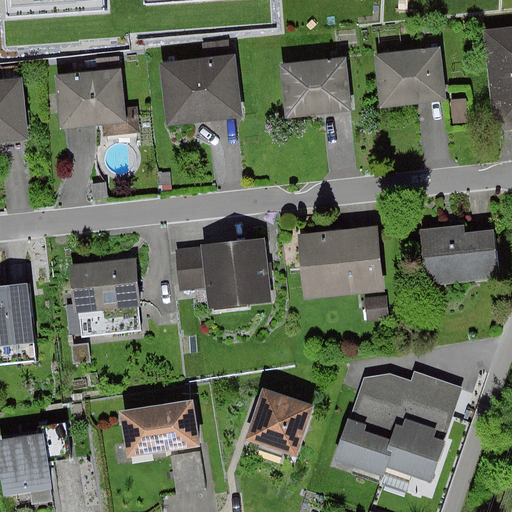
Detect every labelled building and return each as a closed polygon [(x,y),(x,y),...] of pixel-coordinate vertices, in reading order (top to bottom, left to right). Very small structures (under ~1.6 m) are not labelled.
[(103,0),(4,0),(6,18),(104,10),(103,0)] [(511,24),(490,27),(503,129),(511,127),(511,24)] [(443,44),(378,52),(384,105),(449,97),(443,44)] [(237,52),(165,61),(173,124),(245,115),(237,52)] [(352,56),(286,63),(291,115),(357,109),(352,56)] [(131,69),(61,72),(64,128),(134,125),(131,69)] [(29,78),(0,80),(0,143),(35,140),(29,78)] [(380,220),(297,229),(305,298),(388,289),(380,220)] [(474,224),(428,230),(434,282),(506,274),(501,230),(475,233),(474,224)] [(267,236),(179,246),(184,285),(209,282),(212,310),(274,303),(267,236)] [(143,259),(75,262),(78,309),(146,306),(143,259)] [(39,342),(33,284),(0,287),(0,342),(0,346),(39,342)] [(392,296),(369,299),(371,317),(394,314),(392,296)] [(370,376),(357,414),(374,419),(371,431),(395,438),(400,423),(408,425),(410,419),(440,428),(437,436),(449,440),(467,385),(422,368),(418,378),(397,373),(370,376)] [(321,406),(269,387),(251,432),(303,452),(321,406)] [(203,440),(196,399),(124,410),(131,452),(172,446),(203,440)] [(357,414),(343,458),(435,486),(449,440),(437,436),(440,428),(410,419),(408,425),(400,423),(395,438),(371,431),(374,419),(357,414)] [(48,433),(5,440),(14,494),(57,487),(48,433)] [(203,440),(172,446),(178,486),(210,480),(203,440)]
